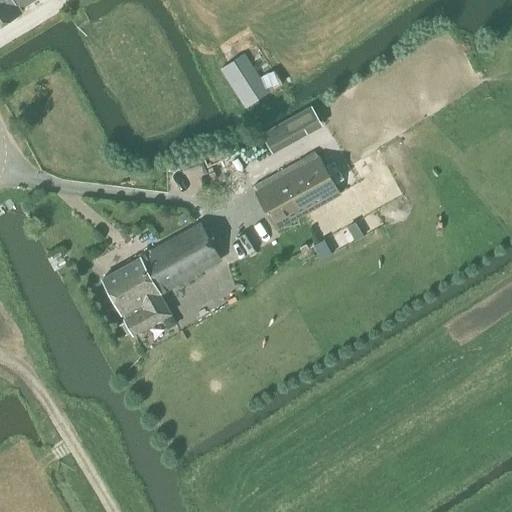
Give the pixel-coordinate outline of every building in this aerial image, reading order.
[(0,0),(0,26),(21,13),(20,10),(12,0),(0,0)] [(12,0),(20,10),(35,0),(12,0)] [(245,54),(222,68),(246,108),(269,93),(245,54)] [(311,107),(261,135),(270,150),(320,122),(311,107)] [(317,157),(255,193),(275,229),(338,193),(317,157)] [(200,224),(103,280),(123,315),(127,313),(130,318),(126,320),(135,335),(172,314),(160,294),(221,259),(200,224)]
